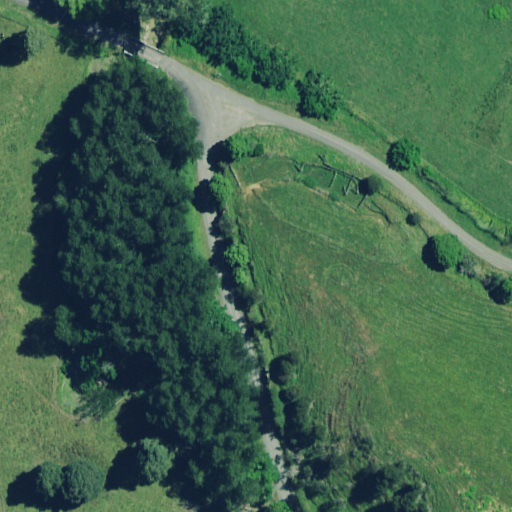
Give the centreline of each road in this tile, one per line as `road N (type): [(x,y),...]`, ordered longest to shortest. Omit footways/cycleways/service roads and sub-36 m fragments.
road 1 (tertiary): [(195,89),(205,194),(276,511)]
road 2 (unclassified): [(195,89),(329,139),(444,223),(511,260)]
road 3 (tertiary): [(26,0),(160,60),(195,89)]
